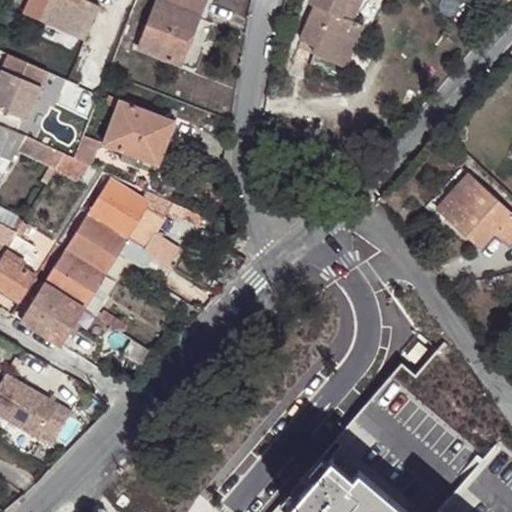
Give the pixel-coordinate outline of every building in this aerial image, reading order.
[(14,0),(13,4),(25,9),(23,14),(85,41),(100,8),(83,0),(14,0)] [(202,0),(158,0),(140,50),(180,64),(204,1),(202,0)] [(313,13),(310,11),(298,38),(314,46),(311,53),(332,62),(344,38),(352,42),(360,24),(354,21),(346,16),(352,0),(307,0),(307,1),(313,5),(316,6),(313,13)] [(363,0),(352,0),(346,16),(354,21),(363,0)] [(344,38),(332,62),(341,67),(352,42),(344,38)] [(47,73),(8,56),(0,73),(0,111),(25,122),(47,73)] [(103,145),(159,166),(174,122),(120,100),(103,145)] [(51,175),(56,166),(62,156),(25,139),(13,159),(51,175)] [(80,178),(87,164),(75,160),(62,156),(56,166),(80,178)] [(75,160),(87,164),(89,160),(77,156),(75,160)] [(461,194),(445,212),(483,247),(497,231),(511,246),(511,244),(511,211),(469,171),(454,187),(461,194)] [(127,238),(136,224),(149,202),(109,177),(88,214),(127,238)] [(438,206),(445,212),(461,194),(454,187),(438,206)] [(194,231),(201,213),(177,204),(169,222),(194,231)] [(66,248),(104,272),(119,249),(127,238),(88,214),(66,248)] [(0,241),(7,246),(11,240),(16,232),(0,222),(0,241)] [(127,238),(171,265),(179,252),(136,224),(127,238)] [(162,276),(171,265),(127,238),(119,249),(162,276)] [(3,255),(17,264),(24,250),(11,240),(7,246),(3,255)] [(94,290),(104,272),(66,248),(44,282),(84,307),(94,290)] [(36,277),(37,275),(17,264),(3,255),(0,259),(0,283),(23,297),(36,277)] [(84,307),(44,282),(21,318),(60,342),(84,307)] [(0,292),(19,304),(23,297),(0,283),(0,292)] [(104,297),(94,290),(84,307),(98,317),(99,306),(104,297)] [(129,323),(99,306),(98,317),(101,318),(116,328),(123,333),(129,323)] [(141,366),(151,352),(123,333),(116,328),(106,342),(141,366)] [(5,375),(0,383),(0,418),(37,440),(42,432),(55,439),(70,412),(5,375)] [(335,457),(328,465),(349,483),(355,476),(335,457)] [(408,511),(360,470),(355,476),(349,483),(328,465),(291,509),(293,511),(408,511)]
